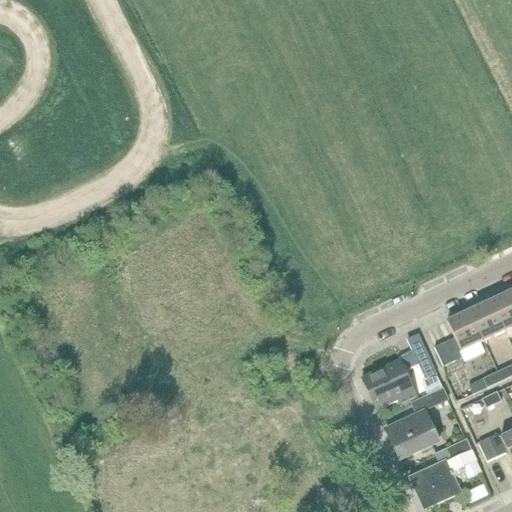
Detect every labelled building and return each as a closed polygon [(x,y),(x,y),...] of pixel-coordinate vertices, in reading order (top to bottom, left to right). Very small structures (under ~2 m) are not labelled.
[(179,225),(110,255),(142,331),(224,295),(210,263),(198,268),(179,225)] [(511,294),(490,304),(504,334),(508,341),(511,338),(511,294)] [(482,344),(504,334),(490,304),(469,315),(482,344)] [(480,345),(482,344),(469,315),(446,325),(453,341),(434,350),(443,369),(462,360),(464,364),(484,355),(480,345)] [(424,382),(435,377),(418,338),(406,343),(412,357),(402,362),(401,362),(364,379),(378,411),(397,402),(400,409),(418,401),(415,394),(416,394),(407,373),(418,368),(424,382)] [(446,399),(466,392),(457,365),(437,372),(446,399)] [(501,384),(511,378),(511,368),(497,375),(501,384)] [(486,391),(501,384),(497,375),(482,382),(486,391)] [(482,381),(468,388),(473,397),(486,391),(482,382),(482,381)] [(425,413),(448,403),(442,392),(411,406),(415,417),(387,429),(401,462),(439,445),(425,413)] [(496,395),(482,402),(486,411),(501,404),(496,395)] [(148,422),(167,416),(161,396),(142,402),(148,422)] [(238,511),(243,495),(259,476),(260,474),(271,461),(277,435),(239,426),(222,412),(208,415),(188,409),(172,412),(168,426),(152,429),(149,440),(112,447),(107,465),(87,469),(81,492),(100,508),(101,511),(238,511)] [(511,427),(510,428),(511,432),(511,434),(499,440),(498,437),(478,446),(487,464),(506,455),(511,468),(511,427)] [(439,466),(410,479),(425,511),(462,494),(455,479),(464,475),(467,480),(480,473),(476,463),(471,454),(467,443),(435,457),(439,466)]
